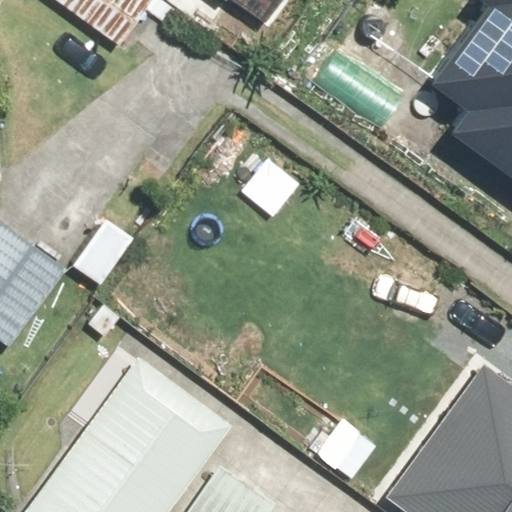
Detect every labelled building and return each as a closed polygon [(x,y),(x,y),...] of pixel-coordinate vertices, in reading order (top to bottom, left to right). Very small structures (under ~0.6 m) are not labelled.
[(28,0),(52,0),(112,46),(145,4),(140,0),(27,0),(28,0)] [(455,102),(427,142),(511,200),(511,0),(479,0),(424,80),(455,102)] [(246,137),(200,203),(340,301),(386,235),(246,137)] [(63,273),(0,223),(0,344),(5,348),(63,273)] [(382,481),(426,511),(511,511),(511,377),(474,351),(382,481)] [(134,354),(14,510),(16,511),(166,511),(231,428),(134,354)] [(210,469),(180,511),(254,511),(260,503),(210,469)]
